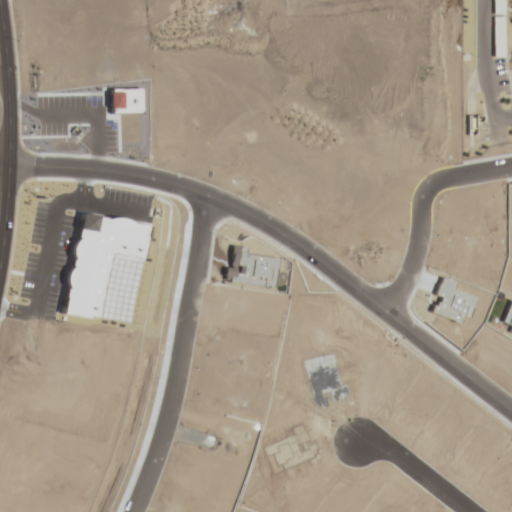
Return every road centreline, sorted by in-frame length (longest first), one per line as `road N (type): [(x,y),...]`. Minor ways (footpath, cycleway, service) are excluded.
road 1 (residential): [(511,412),(251,215),(117,173),(10,170)]
road 2 (residential): [(130,511),(171,394),(208,199)]
road 3 (secondary): [(0,256),(11,95),(3,0)]
road 4 (residential): [(387,313),(417,183),(433,171),(511,156)]
road 5 (residential): [(468,511),(376,443),(357,443)]
road 6 (residential): [(482,0),(493,107),(511,115)]
